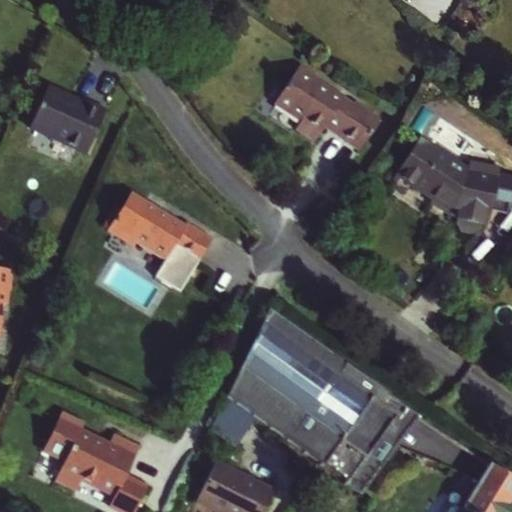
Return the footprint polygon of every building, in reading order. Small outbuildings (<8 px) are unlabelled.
[(343,119),(339,127),(364,143),(383,116),(358,98),(355,102),(321,80),(324,76),(303,62),(277,98),(303,116),(298,125),(317,137),(329,120),(334,113),(343,119)] [(66,95),(45,86),(28,126),(87,151),(105,107),(81,97),(79,97),(77,102),(67,98),(66,95)] [(334,113),(329,120),(339,127),(343,119),(334,113)] [(461,205),(460,213),(463,213),(462,221),(465,226),(475,228),(480,222),(480,215),(483,215),(485,207),(491,207),(492,199),(508,201),(510,190),(511,190),(511,169),(497,167),(498,159),(467,154),(465,160),(414,134),(394,173),(400,176),(433,194),(453,204),(461,205)] [(390,179),(396,182),(400,176),(394,173),(390,179)] [(130,190),(106,229),(133,245),(135,241),(164,260),(155,275),(179,290),(213,237),(187,220),(183,225),(130,190)] [(453,204),(433,194),(430,202),(449,212),(460,213),(461,205),(453,204)] [(0,318),(1,306),(6,306),(8,291),(9,276),(9,271),(0,269),(0,318)] [(378,386),(268,310),(225,397),(360,492),(384,459),(372,450),(371,447),(382,432),(384,432),(397,413),(372,396),(378,386)] [(225,397),(211,425),(237,443),(253,418),(225,397)] [(127,477),(142,449),(116,436),(111,444),(83,429),(86,423),(63,411),(43,447),(66,459),(55,479),(77,490),(83,479),(115,496),(110,506),(120,511),(136,511),(149,488),(127,477)] [(400,444),(384,432),(382,432),(371,447),(372,450),(384,459),(387,462),(400,444)] [(215,462),(195,500),(218,511),(262,511),(272,493),(215,462)] [(511,490),(511,478),(489,462),(480,477),(481,477),(507,497),(511,490)] [(508,511),(511,506),(511,500),(507,497),(481,477),(480,477),(461,508),(455,504),(449,505),(445,511),(508,511)]
